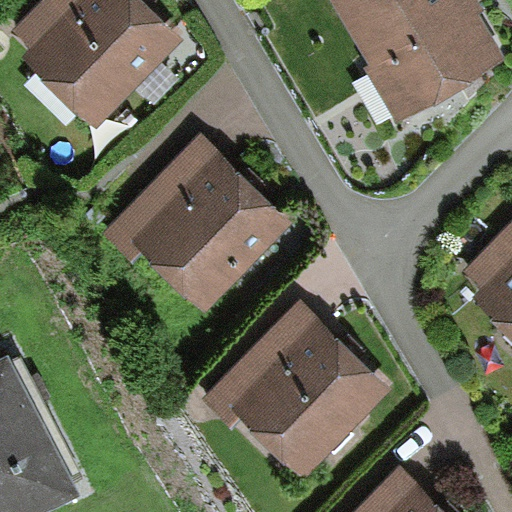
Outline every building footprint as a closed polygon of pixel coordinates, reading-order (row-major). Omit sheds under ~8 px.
[(99,110),(180,26),(152,0),(43,0),(15,29),(99,110)] [(333,0),(393,107),(498,50),(470,0),(333,0)] [(111,225),(193,304),(285,210),(202,131),(111,225)] [(511,320),(511,227),(472,270),(485,282),(478,290),(511,320)] [(300,457),(379,379),(347,347),(299,299),(220,377),(300,457)] [(0,352),(0,511),(7,511),(74,478),(6,349),(0,352)] [(343,511),(454,511),(451,508),(399,456),(343,511)]
